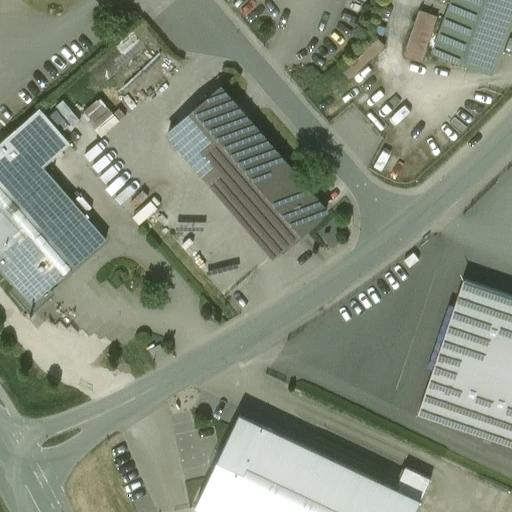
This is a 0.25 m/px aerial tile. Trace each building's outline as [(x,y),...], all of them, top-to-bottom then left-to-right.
[(511,0),(452,0),(433,52),(452,59),(454,60),(454,59),(471,66),(470,66),(473,67),(473,66),(492,73),(511,16),(511,0)] [(419,7),(402,53),(421,60),(438,14),(419,7)] [(327,211),(224,90),(170,135),(273,256),(327,211)] [(40,109),(0,143),(0,267),(19,289),(32,303),(46,291),(106,239),(43,167),(70,143),(40,109)] [(511,295),(463,279),(418,414),(511,445),(511,295)] [(395,489),(239,415),(195,507),(206,511),(414,511),(420,501),(395,489)] [(430,479),(405,467),(395,489),(420,501),(430,479)]
